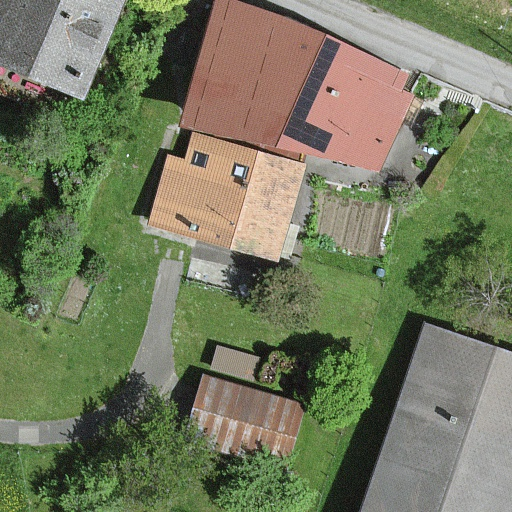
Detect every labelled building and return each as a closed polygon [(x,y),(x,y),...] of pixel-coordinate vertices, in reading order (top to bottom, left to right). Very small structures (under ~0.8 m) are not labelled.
[(0,0),(0,62),(82,97),(122,0),(0,0)] [(329,37),(220,0),(219,0),(188,122),(378,166),(409,98),(394,93),(402,72),(329,37)] [(274,255),(300,166),(196,137),(188,164),(172,160),(154,221),(274,255)] [(511,511),(511,356),(429,329),(367,511),(511,511)] [(301,407),(205,380),(189,437),(285,465),(301,407)]
